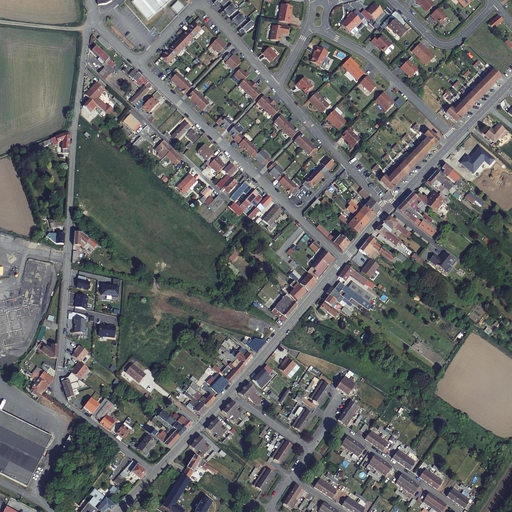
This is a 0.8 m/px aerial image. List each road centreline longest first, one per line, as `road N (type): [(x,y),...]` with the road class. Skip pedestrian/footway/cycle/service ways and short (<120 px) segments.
road 1 (residential): [(154,472),(67,405),(57,384),(82,64)]
road 2 (residential): [(343,260),(138,62)]
road 3 (residential): [(82,64),(234,205)]
road 4 (tertiary): [(228,394),(343,260)]
road 5 (residential): [(276,86),(386,210)]
road 6 (residential): [(336,38),(369,56),(454,139)]
road 7 (residential): [(330,420),(457,511)]
road 8 (residential): [(392,0),(444,45),(495,2)]
road 9 (unknown): [(49,490),(64,437),(0,393)]
